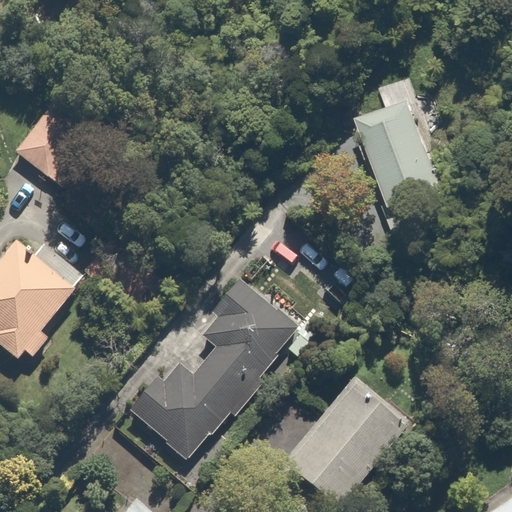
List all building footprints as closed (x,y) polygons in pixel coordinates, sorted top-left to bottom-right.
[(403,100),(355,118),(386,199),(434,181),(403,100)] [(81,134),(44,107),(10,153),(48,180),(81,134)] [(74,291),(8,238),(0,249),(0,351),(14,363),(22,353),(31,360),(50,336),(43,330),(74,291)] [(184,463),(297,325),(239,277),(206,317),(212,321),(199,337),(214,349),(192,376),(176,363),(157,387),(151,382),(124,414),(184,463)] [(333,511),(410,413),(354,370),(317,419),(295,402),(256,453),(332,511),(333,511)] [(155,511),(130,494),(117,511),(155,511)] [(511,511),(511,498),(491,511),(511,511)]
